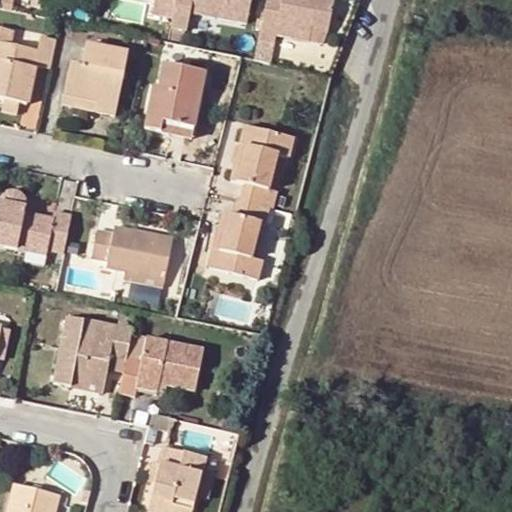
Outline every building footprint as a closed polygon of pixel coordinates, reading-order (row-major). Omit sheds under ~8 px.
[(168,18),(172,0),(150,0),(148,15),(168,18)] [(172,0),(168,18),(167,28),(183,31),(186,12),(243,23),(247,0),(172,0)] [(262,0),(254,37),(269,40),(272,29),(300,35),(300,32),(322,37),(329,0),(262,0)] [(46,70),(49,67),(55,41),(42,38),(38,50),(8,44),(12,31),(0,28),(0,99),(3,100),(18,103),(25,104),(34,67),(46,70)] [(63,95),(95,101),(93,111),(113,115),(125,53),(85,45),(79,67),(69,65),(63,95)] [(168,132),(169,124),(192,127),(202,73),(162,65),(157,87),(151,86),(143,127),(159,130),(168,132)] [(63,95),(61,104),(93,111),(95,101),(63,95)] [(1,112),(15,115),(18,103),(3,100),(1,112)] [(168,132),(159,130),(158,135),(189,141),(192,127),(169,124),(168,132)] [(242,200),(269,207),(272,207),(275,193),(268,190),(276,154),(288,157),(293,139),(243,126),(230,181),(245,184),(245,185),(242,200)] [(0,195),(0,244),(16,248),(25,250),(46,255),(47,250),(61,253),(69,215),(54,213),(54,218),(22,213),(24,210),(25,207),(25,203),(24,200),(23,196),(21,194),(18,192),(14,191),(11,190),(8,190),(4,192),(1,193),(0,195)] [(269,207),(242,200),(235,199),(231,216),(222,214),(211,269),(258,280),(262,261),(252,259),(260,223),(264,225),(269,207)] [(103,268),(124,272),(163,279),(171,238),(113,227),(112,232),(96,229),(90,259),(105,262),(103,268)] [(24,262),(44,265),(46,255),(25,250),(24,262)] [(122,280),(161,288),(163,279),(124,272),(122,280)] [(122,374),(130,336),(132,330),(66,317),(52,384),(69,388),(71,378),(104,385),(107,371),(122,374)] [(0,359),(4,361),(10,331),(1,329),(0,333),(0,359)] [(203,352),(130,336),(122,374),(118,394),(134,397),(137,388),(158,392),(160,384),(166,385),(195,392),(203,352)] [(71,378),(69,388),(101,394),(104,385),(71,378)] [(160,384),(158,392),(165,394),(166,385),(160,384)] [(173,439),(217,452),(222,432),(178,419),(173,439)] [(189,511),(203,461),(162,450),(158,466),(151,464),(148,473),(155,475),(153,484),(145,511),(189,511)] [(153,484),(155,475),(148,473),(146,482),(153,484)] [(52,511),(55,498),(14,489),(8,511),(52,511)] [(79,502),(86,505),(89,494),(80,492),(79,502)]
